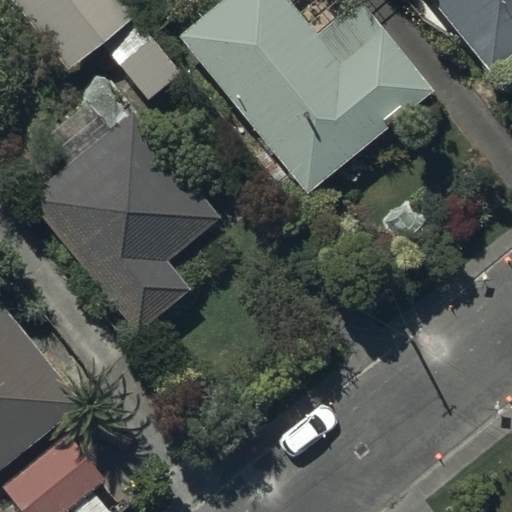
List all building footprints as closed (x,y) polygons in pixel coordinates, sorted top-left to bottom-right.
[(126,0),(7,0),(64,73),(137,13),(126,0)] [(220,0),(174,38),(263,148),(252,157),(278,189),(288,181),(302,197),(431,93),(355,0),(354,0),(312,35),(305,26),(324,11),(314,0),(220,0)] [(511,0),(424,0),(486,78),(511,57),(511,0)] [(148,41),(116,67),(145,102),(176,75),(148,41)] [(129,112),(22,200),(132,333),(187,290),(163,259),(214,219),(129,112)] [(0,469),(79,405),(0,307),(0,469)] [(68,436),(0,486),(0,491),(15,511),(118,511),(123,508),(68,436)]
